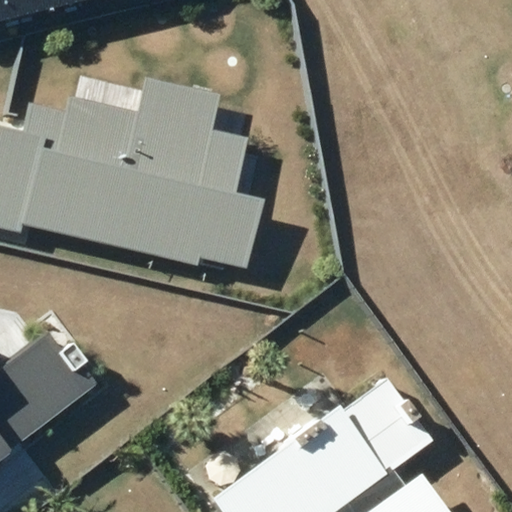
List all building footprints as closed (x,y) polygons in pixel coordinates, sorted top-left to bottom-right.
[(0,0),(0,20),(74,0),(0,0)] [(0,183),(219,226),(240,119),(189,110),(197,69),(111,53),(106,79),(3,59),(0,73),(0,183)] [(0,393),(58,350),(17,295),(0,307),(0,393)] [(341,511),(432,444),(386,384),(346,414),(341,406),(212,503),(218,511),(341,511)] [(445,511),(418,475),(369,511),(445,511)]
